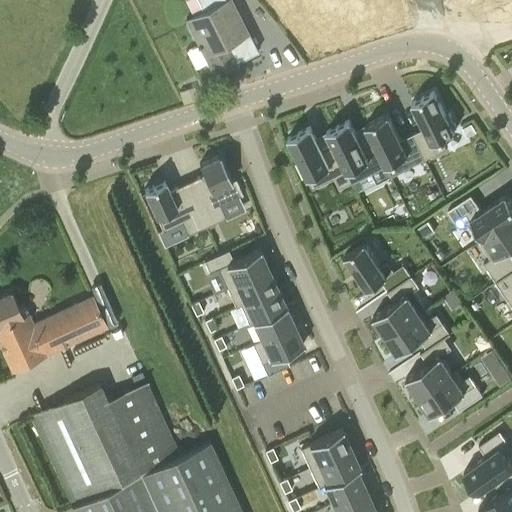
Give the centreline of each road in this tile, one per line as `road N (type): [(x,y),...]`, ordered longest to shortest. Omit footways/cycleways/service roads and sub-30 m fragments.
road 1 (residential): [(232,104),(404,511)]
road 2 (residential): [(232,104),(426,43),(457,51),(511,126)]
road 3 (residential): [(34,152),(83,153),(232,104)]
road 4 (unclassified): [(34,152),(103,0)]
